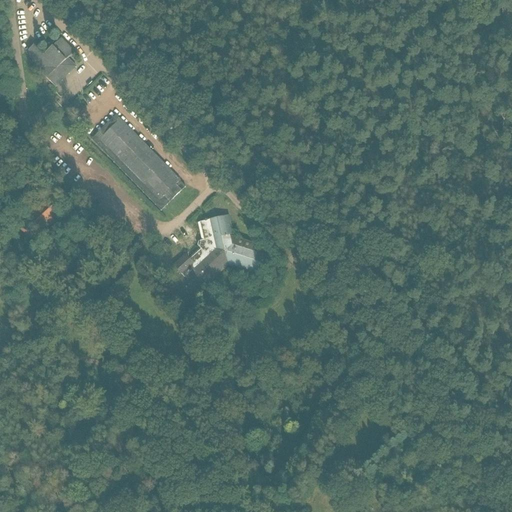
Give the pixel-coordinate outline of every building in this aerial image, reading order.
[(40,69),(38,71),(53,86),(65,74),(61,70),(69,62),(68,60),(74,54),(61,40),(43,56),(34,46),(26,54),(40,69)] [(0,109),(0,126),(9,117),(1,109),(0,109)] [(91,141),(161,212),(186,188),(180,182),(120,121),(116,116),(91,141)] [(18,229),(32,244),(57,221),(54,218),(63,210),(52,198),(18,229)] [(257,252),(259,246),(232,237),(227,217),(198,224),(202,242),(198,243),(197,247),(200,249),(188,259),(185,255),(173,266),(177,271),(162,285),(181,307),(227,265),(252,273),(262,276),(268,256),(257,252)]
